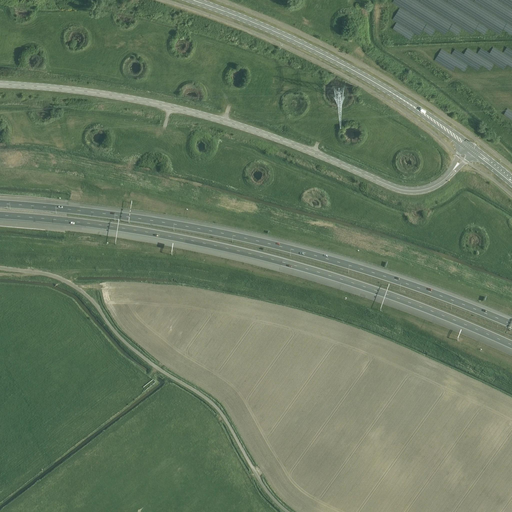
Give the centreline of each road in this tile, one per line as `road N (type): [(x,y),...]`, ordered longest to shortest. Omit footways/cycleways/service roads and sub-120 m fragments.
road 1 (motorway): [(0,215),(189,240),(288,264),(511,345)]
road 2 (motorway): [(511,323),(291,247),(0,202)]
road 3 (tertiary): [(471,149),(443,178),(415,191),(196,113),(0,84)]
road 4 (unclassified): [(284,511),(204,397),(138,353),(76,288),(43,273),(0,268)]
road 5 (primary): [(471,149),(344,66),(190,0)]
